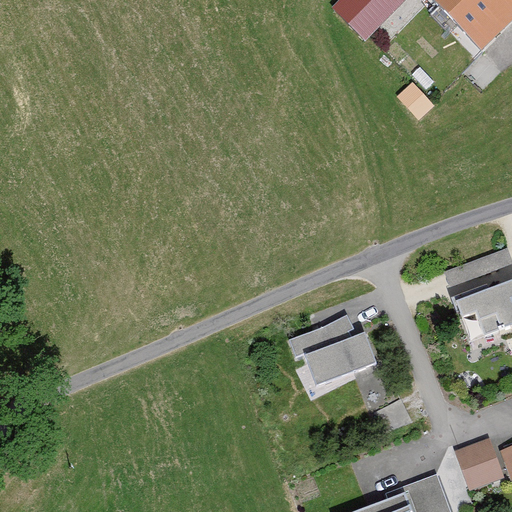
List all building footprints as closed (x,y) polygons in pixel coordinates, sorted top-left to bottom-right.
[(403,0),(342,0),(330,12),(362,43),(403,0)] [(511,23),(511,0),(425,0),(479,56),(511,23)] [(420,116),(435,103),(415,80),(400,93),(420,116)] [(502,253),(444,276),(448,288),(507,265),(502,253)] [(511,301),(511,284),(511,283),(450,307),(456,323),(468,319),(478,343),(511,329),(511,321),(505,304),(511,301)] [(351,340),(343,322),(286,345),(294,364),(299,361),(312,391),(371,368),(358,337),(351,340)] [(500,483),(486,444),(453,455),(467,495),(500,483)] [(511,449),(500,454),(511,488),(511,449)] [(443,511),(431,479),(392,495),(394,500),(362,511),(443,511)]
